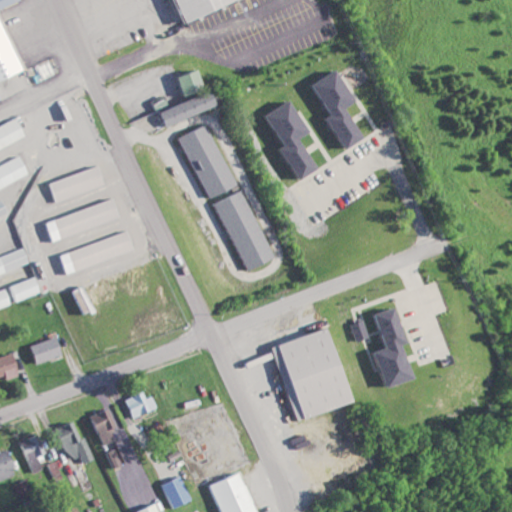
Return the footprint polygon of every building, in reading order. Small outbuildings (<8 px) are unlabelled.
[(0,0),(0,78),(16,72),(0,31),(0,5),(13,1),(12,0),(0,0)] [(164,0),(173,22),(225,0),(164,0)] [(192,89),(186,70),(167,76),(172,94),(192,89)] [(345,102),(326,70),(302,84),(321,116),(317,118),(336,150),(354,139),(336,108),(345,102)] [(150,113),(156,128),(203,106),(197,92),(150,113)] [(257,115),(276,145),(271,148),(291,180),(309,169),(290,138),(299,133),(279,101),(257,115)] [(0,124),(0,147),(21,137),(12,119),(0,124)] [(172,137),(201,198),(228,186),(200,124),(172,137)] [(0,163),(0,186),(24,175),(15,157),(0,163)] [(41,182),(47,201),(97,186),(91,167),(41,182)] [(208,203),(240,271),(267,258),(235,190),(208,203)] [(112,218),(105,199),(38,223),(45,242),(112,218)] [(127,253),(121,234),(53,253),(59,272),(127,253)] [(0,255),(0,272),(27,265),(22,249),(0,255)] [(39,292),(33,276),(5,287),(11,302),(39,292)] [(0,288),(0,306),(9,303),(3,288),(0,288)] [(364,311),(375,346),(364,350),(375,385),(402,377),(391,342),(396,341),(384,305),(364,311)] [(361,337),(359,320),(346,322),(349,339),(361,337)] [(262,343),(287,419),(341,401),(336,386),(340,385),(325,338),(319,341),(314,326),(262,343)] [(24,345),(30,363),(57,354),(51,336),(24,345)] [(2,379),(15,375),(6,351),(0,353),(0,373),(0,374),(2,379)] [(140,397),(137,390),(119,398),(127,417),(153,406),(148,394),(140,397)] [(109,424),(101,406),(84,415),(98,444),(109,439),(103,426),(109,424)] [(74,438),(66,420),(49,428),(64,460),(74,456),(78,463),(89,458),(79,436),(74,438)] [(33,455),(39,453),(32,434),(15,440),(27,472),(38,469),(33,455)] [(0,475),(13,469),(2,447),(0,448),(0,475)] [(118,463),(110,447),(102,451),(110,467),(118,463)] [(203,483),(215,511),(252,511),(234,469),(203,483)] [(184,499),(174,475),(156,482),(166,506),(184,499)] [(152,511),(148,501),(129,508),(130,511),(152,511)]
